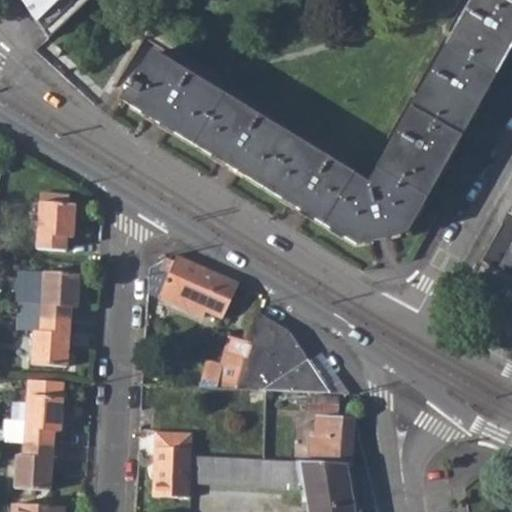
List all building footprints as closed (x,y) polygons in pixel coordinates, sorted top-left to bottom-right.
[(22,0),(50,39),(90,0),(22,0)] [(316,214),(360,241),(373,238),(394,232),(409,229),(439,174),(450,156),(475,110),(484,94),(509,50),(511,44),(511,0),(472,0),(370,183),(153,50),(135,79),(127,74),(122,82),(130,88),(125,97),(154,115),(175,128),(224,158),(244,170),(297,202),(316,214)] [(39,247),(66,249),(67,237),(73,237),(75,205),(70,204),(70,196),(41,195),(39,247)] [(0,258),(27,260),(28,246),(0,244),(0,258)] [(511,247),(499,272),(511,279),(511,247)] [(160,300),(179,309),(182,303),(207,315),(223,323),(240,287),(179,259),(177,264),(169,260),(164,271),(172,274),(160,300)] [(150,295),(160,300),(172,274),(164,271),(169,260),(151,266),(150,295)] [(77,308),(79,279),(46,277),(29,276),(26,304),(20,315),(43,318),(70,320),(71,307),(77,308)] [(205,321),(207,315),(182,303),(179,309),(205,321)] [(243,390),(330,395),(291,334),(260,314),(253,345),(243,390)] [(66,366),(70,320),(43,318),(20,315),(18,330),(35,332),(33,363),(66,366)] [(232,340),(226,363),(209,360),(203,387),(243,390),(253,345),(232,340)] [(67,384),(28,382),(26,418),(26,424),(5,423),(4,440),(25,442),(55,444),(55,432),(63,432),(67,384)] [(269,392),(249,391),(249,404),(269,404),(269,401),(269,392)] [(269,401),(289,402),(289,393),(269,392),(269,401)] [(315,411),(349,413),(348,395),(341,395),(341,398),(315,397),(315,411)] [(311,437),(310,465),(346,467),(351,468),(353,422),(316,419),(316,438),(311,437)] [(197,433),(159,431),(154,497),(195,500),(196,484),(197,458),(197,433)] [(18,489),(53,489),(55,444),(25,442),(25,455),(19,455),(18,489)] [(354,511),(346,467),(310,465),(232,460),(197,458),(196,484),(304,491),(307,511),(354,511)] [(67,511),(68,507),(17,503),(16,511),(67,511)]
